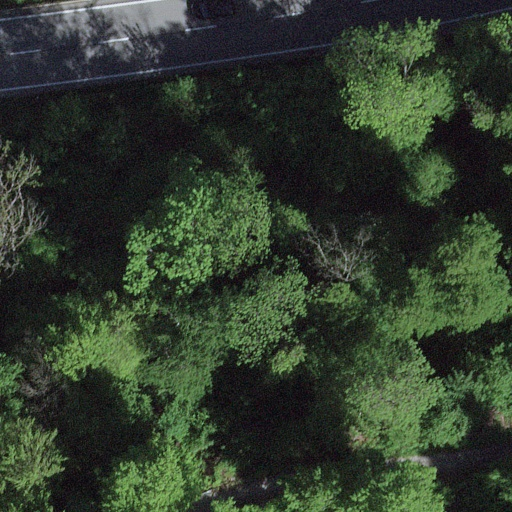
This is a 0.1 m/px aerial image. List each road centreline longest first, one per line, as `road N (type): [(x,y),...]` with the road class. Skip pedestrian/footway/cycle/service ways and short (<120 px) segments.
road 1 (primary): [(0,54),(369,0)]
road 2 (track): [(201,511),(252,485),(511,445)]
